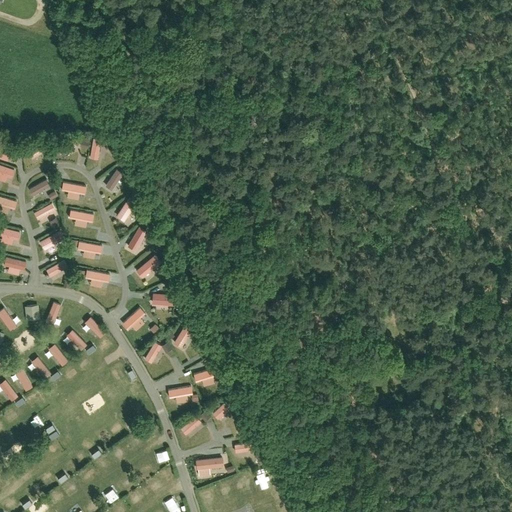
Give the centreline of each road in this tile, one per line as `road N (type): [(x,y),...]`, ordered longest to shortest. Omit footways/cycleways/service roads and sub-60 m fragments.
road 1 (track): [(327,511),(184,249),(93,0)]
road 2 (track): [(266,395),(299,394),(351,371),(378,372),(409,353),(466,339),(496,363),(489,457),(511,496)]
